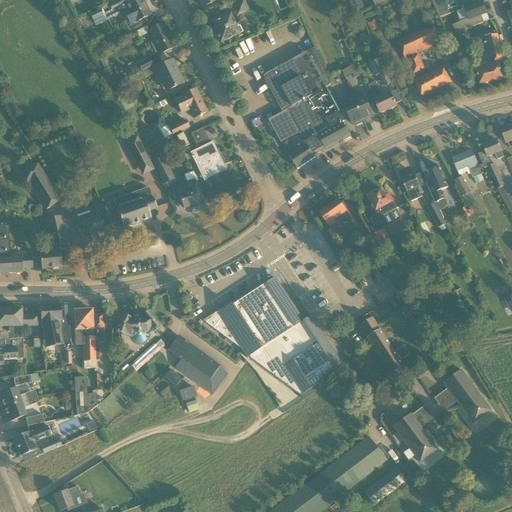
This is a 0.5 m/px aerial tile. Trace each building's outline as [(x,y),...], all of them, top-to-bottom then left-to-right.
[(124,0),(118,0),(112,3),(102,8),(107,20),(114,16),(113,13),(122,9),(124,13),(126,12),(130,19),(125,21),(124,23),(128,31),(130,31),(140,27),(139,26),(146,22),(144,19),(150,16),(146,7),(144,8),(140,0),(127,7),(124,0)] [(245,0),(239,0),(233,3),(235,8),(247,4),(245,0)] [(431,0),(440,18),(449,15),(449,14),(446,6),(448,2),(454,0),(431,0)] [(460,0),(464,9),(474,6),(471,0),(460,0)] [(487,14),(483,2),(473,6),(464,9),(467,18),(466,20),(453,26),(457,35),(483,23),(481,16),(487,14)] [(99,10),(90,15),(93,21),(95,26),(105,22),(102,16),(99,10)] [(218,34),(215,35),(219,42),(225,39),(226,41),(237,35),(238,38),(249,33),(243,21),(236,25),(230,13),(229,12),(211,21),(218,34)] [(367,23),(371,33),(378,30),(374,20),(367,23)] [(144,46),(150,57),(157,54),(158,56),(175,47),(163,24),(146,32),(151,43),(144,46)] [(397,42),(405,60),(418,54),(417,53),(423,50),(423,51),(441,43),(433,25),(397,42)] [(486,38),(492,64),(476,67),(480,85),(503,79),(499,62),(504,61),(498,35),(486,38)] [(361,39),(364,45),(371,42),(368,36),(361,39)] [(273,71),(262,77),(282,112),(282,113),(269,120),(281,142),(299,132),(300,135),(314,156),(325,150),(326,151),(351,137),(343,123),(345,122),(326,87),(331,85),(316,51),(315,48),(307,53),(273,71)] [(422,71),(425,69),(418,54),(404,62),(412,78),(423,72),(422,71)] [(137,66),(138,66),(129,71),(131,76),(160,62),(157,56),(137,66)] [(376,77),(379,75),(385,88),(392,85),(380,59),(370,64),(376,77)] [(174,70),(176,69),(172,61),(152,71),(157,81),(159,80),(165,92),(181,84),(174,70)] [(350,68),(355,79),(360,77),(355,66),(350,68)] [(414,81),(422,97),(451,82),(442,66),(414,81)] [(368,86),(375,100),(374,100),(381,114),(396,107),(390,93),(382,96),(375,82),(368,86)] [(355,89),(350,91),(364,121),(373,117),(365,98),(360,100),(355,89)] [(174,100),(181,115),(189,111),(193,119),(199,116),(200,117),(202,116),(201,115),(207,113),(195,90),(174,100)] [(364,121),(350,91),(345,93),(350,104),(345,106),(353,126),(356,125),(357,126),(362,124),(362,122),(364,121)] [(169,128),(173,136),(189,128),(186,120),(169,128)] [(165,121),(158,125),(165,142),(173,139),(165,121)] [(511,123),(500,128),(506,144),(511,141),(511,123)] [(176,137),(182,149),(189,145),(183,133),(176,137)] [(289,141),(282,145),(298,169),(298,170),(316,158),(315,158),(314,156),(300,135),(289,141)] [(146,157),(136,137),(124,143),(130,155),(131,155),(135,162),(146,157)] [(483,146),(485,152),(478,154),(484,169),(487,168),(497,190),(505,187),(494,164),(491,166),(488,158),(495,156),(497,161),(504,158),(497,141),(483,146)] [(190,153),(192,158),(204,181),(226,170),(212,142),(190,153)] [(452,159),(456,168),(458,172),(468,168),(473,179),(473,178),(476,184),(483,181),(481,175),(482,175),(472,151),(452,159)] [(152,163),(151,163),(163,186),(174,179),(163,157),(161,158),(159,153),(150,158),(152,163)] [(28,185),(44,211),(61,201),(38,164),(23,167),(26,185),(28,185)] [(445,199),(442,191),(448,188),(439,167),(428,172),(431,181),(426,183),(430,192),(435,204),(436,203),(439,211),(440,211),(445,208),(446,207),(447,205),(447,203),(445,199)] [(402,180),(406,190),(411,202),(423,197),(421,194),(423,193),(415,175),(402,180)] [(454,181),(463,198),(471,194),(462,177),(454,181)] [(176,187),(180,199),(183,209),(199,203),(197,200),(202,198),(199,188),(195,189),(192,181),(176,187)] [(202,184),(209,200),(217,197),(210,181),(202,184)] [(157,209),(153,198),(152,198),(148,189),(138,193),(141,200),(116,209),(123,229),(151,219),(148,212),(157,209)] [(384,218),(397,210),(389,195),(386,197),(382,189),(375,193),(373,192),(370,194),(370,196),(368,197),(377,213),(372,215),(371,221),(373,225),(379,227),(383,225),(385,219),(384,218)] [(353,219),(347,212),(338,200),(328,207),(327,207),(319,213),(330,228),(336,223),(341,220),(345,225),(353,219)] [(90,214),(89,211),(77,216),(79,223),(85,222),(92,241),(94,240),(94,239),(98,237),(97,235),(104,233),(102,228),(105,227),(105,228),(115,224),(107,202),(98,206),(100,212),(97,213),(96,211),(90,214)] [(446,225),(435,203),(427,207),(439,229),(446,225)] [(461,211),(465,220),(471,217),(467,208),(461,211)] [(39,253),(40,260),(41,270),(61,268),(59,252),(67,250),(61,217),(40,221),(45,247),(52,245),(53,251),(39,253)] [(0,274),(23,273),(22,270),(33,269),(31,256),(10,258),(8,227),(0,227),(0,274)] [(326,232),(335,244),(340,240),(332,228),(326,232)] [(389,263),(388,263),(392,269),(402,264),(389,240),(390,240),(384,229),(374,234),(379,245),(381,244),(389,259),(387,259),(389,263)] [(364,239),(373,256),(380,252),(371,235),(364,239)] [(240,349),(246,358),(249,357),(250,360),(300,396),(343,368),(310,317),(302,321),(274,278),(218,314),(219,315),(206,323),(205,323),(240,349)] [(400,308),(414,330),(422,324),(408,303),(400,308)] [(61,304),(40,305),(41,323),(45,341),(46,348),(63,345),(64,351),(72,349),(71,321),(62,323),(61,309),(61,304)] [(0,341),(1,341),(5,341),(8,340),(8,310),(0,310),(0,341)] [(21,310),(8,310),(8,340),(19,339),(19,335),(16,336),(16,333),(15,333),(15,328),(39,327),(37,316),(21,317),(21,310)] [(74,331),(75,346),(82,346),(83,363),(84,362),(84,369),(97,369),(97,361),(99,361),(98,344),(100,344),(102,343),(103,342),(104,341),(104,339),(104,326),(105,326),(105,318),(103,318),(103,315),(92,316),(92,311),(74,311),(75,331),(74,331)] [(133,353),(125,360),(135,372),(164,346),(157,338),(165,332),(149,312),(141,318),(131,320),(122,317),(116,333),(120,335),(120,336),(121,338),(121,339),(121,341),(122,342),(122,343),(123,345),(124,346),(125,347),(126,348),(127,349),(128,350),(129,351),(130,352),(132,352),(133,353)] [(372,318),(359,326),(390,375),(403,367),(400,361),(405,358),(409,355),(403,346),(394,352),(372,318)] [(219,368),(219,367),(178,337),(168,350),(181,360),(175,369),(212,396),(228,375),(219,368)] [(5,341),(6,349),(3,349),(0,348),(0,365),(4,365),(3,361),(17,360),(17,349),(23,349),(23,340),(22,340),(22,339),(19,339),(8,340),(5,341)] [(28,340),(29,348),(40,348),(40,340),(28,340)] [(71,365),(72,365),(71,353),(64,353),(64,355),(60,355),(60,368),(62,368),(65,368),(65,367),(71,367),(71,365)] [(164,377),(175,387),(182,381),(171,370),(164,377)] [(460,370),(445,382),(447,386),(449,385),(450,386),(447,389),(455,400),(459,397),(477,422),(491,411),(460,370)] [(13,379),(15,387),(32,384),(30,376),(13,379)] [(75,398),(76,416),(88,414),(98,406),(95,394),(87,396),(86,378),(74,379),(75,398)] [(188,408),(189,413),(198,410),(194,398),(196,398),(193,387),(179,392),(182,402),(184,402),(186,408),(188,408)] [(0,395),(0,402),(3,409),(27,400),(25,394),(18,397),(16,389),(0,395)] [(27,400),(3,409),(7,423),(25,416),(23,409),(30,406),(27,400)] [(406,417),(392,427),(419,463),(433,453),(416,431),(420,428),(411,416),(410,414),(409,415),(406,417)] [(25,419),(27,428),(44,424),(43,423),(42,415),(25,419)] [(93,422),(86,425),(89,430),(89,431),(96,428),(93,422)] [(44,424),(27,428),(28,432),(12,439),(20,457),(36,450),(33,443),(51,435),(47,427),(45,427),(44,424)] [(271,511),(318,511),(386,461),(369,438),(271,511)] [(40,447),(43,454),(61,446),(58,439),(40,447)] [(364,492),(373,505),(406,481),(396,468),(364,492)] [(77,487),(54,497),(60,511),(66,509),(67,511),(79,507),(75,498),(80,495),(77,487)] [(394,497),(377,510),(377,511),(398,511),(403,509),(394,497)]
